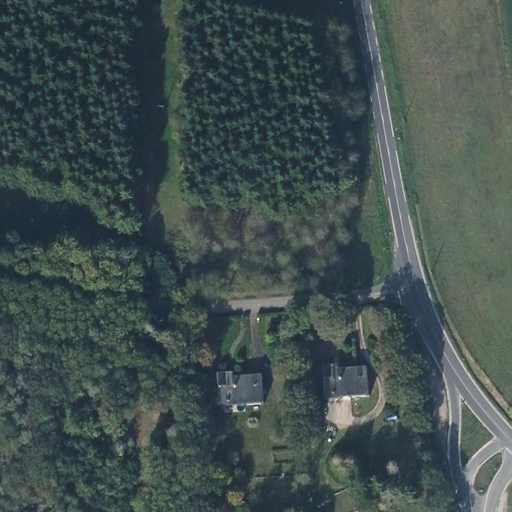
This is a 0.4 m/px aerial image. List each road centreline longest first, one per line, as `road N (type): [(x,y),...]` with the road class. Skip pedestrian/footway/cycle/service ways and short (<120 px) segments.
road 1 (unclassified): [(416,293),(190,310),(0,272)]
road 2 (secondary): [(360,0),(416,293)]
